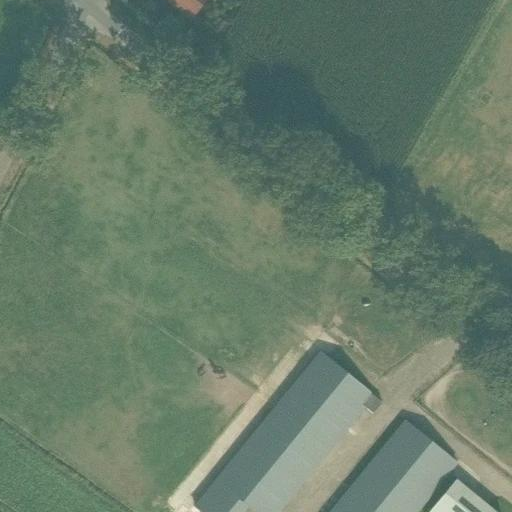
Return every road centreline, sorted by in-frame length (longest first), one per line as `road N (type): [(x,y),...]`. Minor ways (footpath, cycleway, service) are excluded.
road 1 (unclassified): [(511,354),(98,3)]
road 2 (unclassified): [(0,184),(98,3)]
